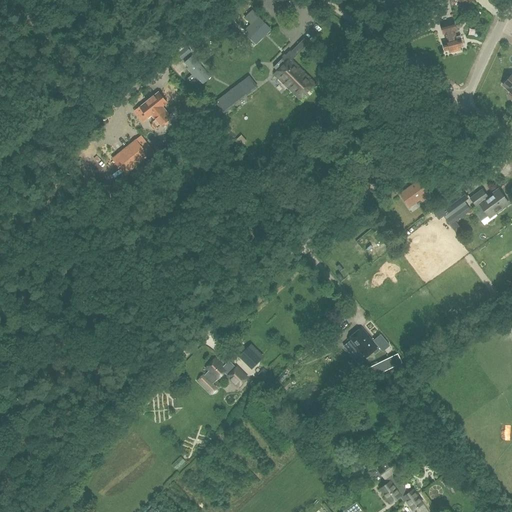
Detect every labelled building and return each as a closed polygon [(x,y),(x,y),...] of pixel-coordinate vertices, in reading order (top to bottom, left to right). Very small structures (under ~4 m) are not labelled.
[(259,16),(243,31),(255,44),(271,29),(259,16)] [(229,31),(235,25),(228,18),(222,23),(229,31)] [(456,37),(454,31),(457,31),(454,21),(440,24),(443,34),(445,33),(446,39),(446,41),(442,42),(444,51),(448,50),(449,53),(459,50),(459,47),(463,46),(460,36),(456,37)] [(304,38),(291,51),(290,50),(286,54),(285,53),(281,57),(282,58),(273,67),(277,71),(274,74),(299,98),(315,83),(291,60),(308,42),(304,38)] [(198,79),(203,84),(211,77),(192,56),(184,62),(187,67),(186,68),(197,80),(198,79)] [(507,89),(511,93),(511,72),(502,84),(507,89)] [(249,76),(215,102),(223,113),(258,87),(249,76)] [(139,105),(135,109),(144,120),(148,116),(154,112),(158,117),(165,111),(161,106),(153,96),(140,106),(139,105)] [(131,159),(154,142),(143,128),(121,145),(131,159)] [(461,188),(462,190),(463,191),(476,181),(474,178),(461,188)] [(422,201),(429,196),(419,183),(401,196),(408,206),(420,198),(422,201)] [(476,207),(480,204),(490,218),(509,203),(499,190),(490,197),(488,195),(482,188),(470,198),(476,207)] [(462,190),(442,204),(448,213),(464,201),(468,198),(463,191),(462,190)] [(443,216),(446,219),(450,225),(466,213),(470,210),(464,201),(448,213),(443,216)] [(438,218),(448,212),(442,204),(433,211),(438,218)] [(363,231),(369,241),(381,233),(375,224),(363,231)] [(342,331),(336,325),(320,341),(327,347),(342,331)] [(381,349),(383,351),(389,345),(380,334),(374,340),(378,346),(377,347),(361,328),(348,339),(364,358),(372,352),(375,354),(381,349)] [(258,350),(251,343),(238,356),(245,363),(258,350)] [(362,370),(367,380),(402,362),(398,353),(362,370)] [(216,387),(213,383),(224,372),(228,376),(227,377),(237,388),(247,378),(237,367),(234,370),(229,364),(225,368),(215,358),(206,368),(209,370),(204,375),(203,375),(197,380),(210,393),(216,387)] [(264,367),(258,374),(265,380),(270,374),(264,367)] [(265,409),(270,405),(262,395),(256,400),(265,409)] [(177,471),(191,467),(186,450),(172,454),(177,471)] [(423,502),(413,489),(408,492),(402,483),(400,485),(391,473),(398,468),(391,459),(378,468),(385,477),(387,476),(390,480),(380,488),(391,502),(401,495),(405,501),(406,500),(413,509),(423,502)] [(455,480),(451,474),(442,481),(447,487),(455,480)] [(357,502),(347,509),(349,511),(362,511),(363,511),(357,502)]
